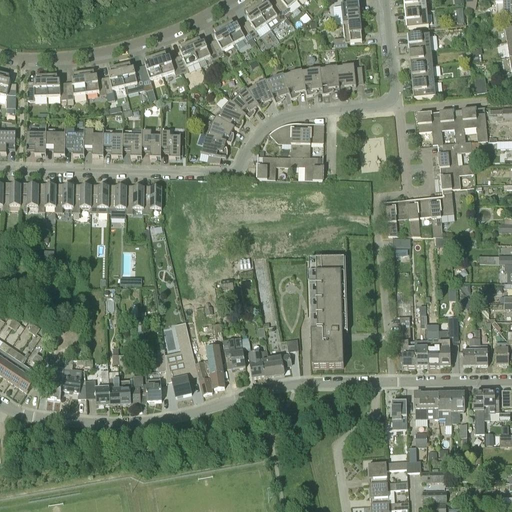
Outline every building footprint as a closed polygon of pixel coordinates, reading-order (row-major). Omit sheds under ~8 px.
[(274,4),(284,18),(290,13),(288,11),(297,3),(295,0),(278,0),(279,1),(274,4)] [(343,27),(360,25),(358,6),(352,6),(351,0),(342,1),(343,7),(341,8),(343,27)] [(406,16),(427,13),(425,0),(405,0),(404,0),(406,16)] [(511,2),(503,3),(503,19),(511,18),(511,2)] [(279,22),(284,18),(274,4),(270,8),(268,6),(266,8),(263,3),(254,8),(267,26),(277,19),(279,22)] [(256,34),(267,26),(254,8),(246,14),(249,19),(247,21),(248,23),(243,26),(252,40),(258,36),(256,34)] [(407,31),(429,29),(427,13),(406,16),(407,31)] [(246,44),(252,40),(243,26),(238,29),(237,27),(235,28),(232,23),(223,28),(233,47),(244,41),(246,44)] [(347,46),(362,44),(360,25),(343,27),(344,42),(334,43),(335,51),(348,50),(347,46)] [(222,53),(233,47),(223,28),(214,33),(217,38),(214,40),(216,42),(210,45),(218,60),(224,56),(222,53)] [(410,55),(431,53),(429,37),(408,39),(410,55)] [(212,63),(218,60),(210,45),(205,47),(204,45),(202,46),(199,41),(190,45),(199,65),(210,60),(212,63)] [(187,70),(199,65),(190,45),(180,49),(183,54),(180,55),(181,58),(176,60),(182,76),(188,73),(187,70)] [(411,70),(433,68),(431,53),(410,55),(411,70)] [(175,78),(182,76),(176,60),(170,62),(170,60),(167,61),(165,55),(155,58),(162,79),(163,79),(164,84),(176,80),(175,78)] [(150,83),(162,79),(155,58),(146,61),(147,67),(145,68),(146,70),(140,72),(145,88),(151,86),(150,83)] [(138,90),(145,88),(140,72),(134,74),(134,71),(131,72),(130,66),(120,68),(125,89),(137,87),(138,90)] [(337,70),(338,90),(339,95),(343,95),(346,94),(350,92),(350,89),(356,89),(356,86),(363,85),(362,69),(354,70),(354,67),(342,69),(337,70)] [(112,92),(125,89),(120,68),(110,70),(111,76),(109,77),(109,79),(103,80),(107,97),(113,96),(112,92)] [(413,86),(434,84),(433,68),(411,70),(413,86)] [(333,91),(338,90),(337,70),(337,69),(336,69),(325,70),(326,71),(321,72),(322,92),(322,97),(326,97),(329,96),(333,93),(333,91)] [(316,93),(322,92),(321,72),(320,71),(319,71),(309,72),(309,73),(302,74),(305,94),(306,99),(308,99),(311,98),(313,97),(315,96),(317,95),(316,93)] [(300,95),(305,94),(302,74),(302,73),(301,73),(290,75),(291,76),(284,78),(289,97),(291,102),(292,102),(297,100),(299,99),(301,97),(300,95)] [(100,98),(107,97),(103,80),(98,82),(97,79),(94,79),(94,74),(84,75),(86,96),(99,95),(100,98)] [(6,103),(16,103),(16,87),(10,87),(10,84),(8,83),(9,78),(0,75),(0,97),(6,99),(6,103)] [(74,98),(86,96),(84,75),(73,76),(74,82),(71,82),(72,85),(66,86),(67,102),(74,102),(74,98)] [(284,99),(289,97),(284,78),(283,76),(272,80),(272,81),(266,84),(273,102),(275,107),(279,106),(282,104),(285,101),(284,99)] [(35,100),(48,100),(47,78),(36,78),(37,84),(34,84),(34,87),(28,87),(28,104),(35,104),(35,100)] [(60,103),(67,102),(66,86),(60,86),(60,84),(57,84),(57,78),(47,78),(48,100),(60,99),(60,103)] [(487,95),(485,80),(474,82),(476,96),(487,95)] [(268,104),(273,102),(266,84),(265,82),(265,83),(255,87),(255,88),(248,93),(258,109),(261,113),(263,112),(266,111),(267,109),(269,107),(268,104)] [(413,86),(414,101),(436,99),(434,84),(413,86)] [(254,112),(258,109),(248,93),(247,91),(237,98),(238,99),(232,105),(245,118),(249,122),(252,119),(255,115),(256,114),(254,112)] [(218,120),(234,130),(239,133),(240,132),(243,128),(243,124),(242,122),(245,118),(232,105),(230,103),(222,112),(223,113),(218,120)] [(462,118),(463,131),(477,130),(478,145),(488,144),(484,111),(484,116),(476,117),(475,112),(462,113),(462,118)] [(511,124),(511,111),(502,112),(502,113),(503,125),(511,124)] [(465,145),(463,131),(462,118),(453,119),(453,114),(439,115),(440,120),(441,133),(454,132),(455,146),(465,145)] [(443,147),(441,133),(440,120),(431,121),(431,116),(416,118),(417,118),(419,136),(432,134),(433,149),(442,148),(443,147)] [(208,138),(226,145),(231,146),(233,143),(234,140),(234,136),(232,135),(234,130),(218,120),(216,119),(210,129),(211,130),(208,138)] [(291,160),(301,160),(301,132),(292,132),(291,127),(287,128),(284,129),(280,131),(276,133),(273,135),(270,138),(278,147),(291,147),(291,160)] [(310,145),(324,146),(324,128),(310,127),(310,132),(301,132),(301,160),(310,161),(310,145)] [(65,158),(65,152),(65,136),(55,136),(55,132),(46,132),(46,131),(46,136),(46,152),(54,152),(54,158),(65,158)] [(84,159),(84,152),(84,137),(74,137),(74,132),(65,132),(65,136),(65,152),(73,152),(73,159),(84,159)] [(103,159),(103,153),(103,137),(93,137),(93,133),(85,133),(85,132),(84,132),(84,137),(84,152),(92,153),(92,159),(103,159)] [(122,160),(123,153),(122,138),(112,137),(113,133),(104,133),(103,133),(103,137),(103,153),(111,153),(111,160),(122,160)] [(142,160),(142,154),(141,138),(132,138),(132,134),(123,134),(123,133),(122,133),(122,138),(123,153),(131,154),(131,160),(142,160)] [(6,152),(15,152),(16,135),(0,134),(0,156),(6,157),(6,152)] [(161,161),(161,154),(161,139),(151,138),(151,134),(142,134),(141,138),(142,154),(150,154),(150,160),(161,161)] [(161,139),(161,154),(169,155),(169,161),(180,161),(180,159),(183,159),(183,148),(180,148),(180,139),(170,139),(170,135),(161,134),(161,139)] [(46,158),(46,152),(46,136),(26,135),(26,153),(35,153),(35,158),(46,158)] [(220,166),(221,160),(226,161),(227,159),(228,156),(227,153),(227,151),(225,150),(226,145),(208,138),(206,137),(203,148),(203,149),(202,155),(200,155),(200,156),(208,157),(207,165),(220,166)] [(511,143),(496,144),(497,153),(511,152),(511,143)] [(445,170),(457,169),(456,156),(471,154),(470,145),(465,145),(455,146),(443,147),(442,148),(443,157),(438,157),(440,171),(445,170)] [(290,170),(291,160),(263,159),(262,169),(258,169),(257,182),(276,183),(276,170),(290,170)] [(291,160),(290,170),(305,170),(305,184),(323,184),(323,170),(318,170),(318,161),(310,161),(301,160),(291,160)] [(443,200),(452,199),(451,192),(460,191),(458,178),(473,177),(472,167),(457,169),(445,170),(446,179),(441,179),(443,200)] [(20,214),(23,214),(24,198),(21,198),(21,188),(10,187),(9,198),(3,198),(3,208),(2,214),(10,214),(10,209),(20,209),(20,214)] [(38,209),(38,198),(39,188),(27,188),(27,198),(24,198),(23,214),(27,214),(27,209),(38,209)] [(45,209),(55,210),(56,199),(56,188),(45,188),(44,198),(38,198),(38,209),(38,215),(45,215),(45,209)] [(62,210),(73,210),(74,199),(74,189),(62,188),(62,199),(56,199),(55,210),(55,215),(62,215),(62,210)] [(80,210),(90,210),(91,199),(92,189),(80,189),(80,199),(74,199),(73,210),(73,215),(80,215),(80,210)] [(98,210),(108,211),(109,200),(109,189),(98,189),(97,199),(91,199),(90,210),(90,216),(98,216),(98,210)] [(115,211),(126,211),(127,200),(127,190),(115,190),(115,200),(109,200),(108,211),(108,216),(115,216),(115,211)] [(133,211),(143,211),(144,200),(144,190),(133,190),(133,200),(127,200),(126,211),(125,216),(133,217),(133,211)] [(144,200),(143,211),(143,217),(150,217),(150,211),(161,212),(162,190),(150,190),(150,201),(144,200)] [(219,194),(221,226),(276,224),(275,207),(281,207),(280,191),(219,194)] [(312,200),(312,191),(288,191),(288,196),(281,196),(282,213),(322,212),(322,200),(312,200)] [(430,206),(431,219),(433,240),(443,240),(440,218),(454,217),(452,199),(443,200),(438,200),(439,205),(430,206)] [(418,220),(431,219),(430,206),(430,201),(416,202),(416,207),(408,208),(409,221),(410,239),(420,239),(418,220)] [(396,223),(409,221),(408,208),(408,203),(394,205),(394,210),(385,210),(388,239),(398,239),(396,223)] [(181,230),(192,230),(191,217),(180,217),(181,230)] [(511,236),(511,227),(504,227),(499,227),(498,236),(511,236)] [(151,228),(152,239),(164,239),(164,228),(151,228)] [(440,249),(450,249),(450,241),(431,241),(431,244),(436,244),(435,249),(436,249),(436,253),(440,253),(440,249)] [(450,249),(459,249),(459,241),(450,241),(450,249)] [(393,242),(393,250),(411,250),(411,242),(393,242)] [(223,268),(222,251),(187,253),(188,268),(192,268),(194,303),(215,302),(213,268),(223,268)] [(511,254),(499,254),(499,259),(479,259),(479,267),(505,267),(511,267),(511,254)] [(348,334),(345,261),(344,261),(344,260),(316,261),(309,262),(312,371),(344,370),(343,342),(342,335),(346,335),(346,334),(348,334)] [(131,289),(142,289),(142,281),(131,281),(131,289)] [(221,291),(233,290),(232,281),(220,283),(221,291)] [(459,304),(466,312),(472,306),(465,298),(459,304)] [(420,331),(426,330),(426,314),(418,314),(418,319),(415,319),(415,327),(420,327),(420,331)] [(439,370),(451,369),(450,347),(458,347),(457,320),(448,321),(448,335),(443,335),(443,334),(438,334),(439,370)] [(11,330),(16,323),(12,321),(8,328),(11,330)] [(16,323),(11,330),(15,333),(19,326),(16,323)] [(495,324),(492,326),(499,333),(501,331),(495,324)] [(31,336),(36,328),(32,326),(27,333),(31,336)] [(245,370),(244,358),(243,354),(241,342),(228,343),(225,326),(221,327),(224,352),(225,356),(229,356),(229,362),(231,362),(232,372),(245,370)] [(205,353),(206,363),(211,390),(213,390),(213,392),(224,391),(219,352),(224,352),(221,327),(214,328),(218,352),(206,353),(205,353)] [(415,370),(415,357),(409,357),(408,345),(410,344),(410,327),(400,327),(402,370),(415,370)] [(36,328),(31,336),(35,338),(39,331),(36,328)] [(439,370),(438,334),(438,329),(432,329),(432,334),(432,345),(427,345),(428,370),(439,370)] [(475,369),(474,334),(474,333),(469,334),(469,341),(469,349),(470,349),(470,353),(462,353),(463,369),(475,369)] [(488,369),(487,352),(480,352),(480,349),(480,348),(480,334),(474,334),(475,369),(488,369)] [(171,372),(166,373),(166,374),(166,387),(172,385),(176,401),(192,397),(188,380),(198,377),(195,367),(188,335),(179,337),(182,348),(179,348),(184,367),(183,367),(184,372),(171,375),(171,372)] [(241,342),(243,354),(250,353),(248,341),(241,342)] [(288,355),(299,353),(297,342),(287,343),(288,355)] [(415,370),(428,370),(427,345),(427,343),(414,343),(415,357),(415,370)] [(496,368),(507,368),(507,346),(495,346),(496,368)] [(166,374),(166,373),(165,360),(164,353),(157,353),(157,361),(158,375),(166,374)] [(252,382),(265,380),(263,362),(268,360),(267,353),(259,355),(259,354),(248,356),(249,364),(252,382)] [(0,364),(0,377),(2,379),(15,361),(6,355),(0,364)] [(34,365),(39,358),(35,356),(31,363),(34,365)] [(265,380),(284,377),(282,369),(291,368),(289,357),(281,359),(268,360),(263,362),(265,380)] [(39,358),(34,365),(38,368),(43,361),(39,358)] [(2,379),(11,385),(23,366),(15,361),(2,379)] [(211,390),(206,363),(202,364),(202,365),(195,367),(198,377),(203,398),(212,396),(211,390)] [(18,390),(19,389),(31,372),(30,371),(24,367),(23,366),(11,385),(18,390)] [(82,402),(84,387),(81,388),(82,381),(81,381),(82,372),(72,372),(64,371),(63,383),(61,393),(79,395),(78,402),(82,402)] [(18,390),(19,390),(27,396),(39,377),(31,372),(19,389),(18,390)] [(110,409),(108,381),(108,373),(101,374),(102,390),(96,391),(96,383),(85,383),(85,387),(84,387),(82,402),(95,401),(96,409),(110,409)] [(136,406),(147,405),(146,387),(143,387),(143,378),(134,379),(134,381),(130,381),(130,383),(119,384),(119,391),(120,408),(136,408),(136,406)] [(60,402),(61,393),(63,383),(50,381),(47,400),(60,402)] [(110,409),(120,408),(119,391),(119,384),(119,381),(108,381),(110,409)] [(146,382),(146,387),(147,405),(161,404),(160,382),(146,382)] [(511,393),(501,394),(502,410),(511,409),(511,393)] [(415,422),(427,422),(426,396),(420,397),(420,395),(415,395),(415,412),(415,413),(415,422)] [(484,436),(484,423),(483,395),(475,395),(476,401),(473,402),(474,414),(477,414),(478,423),(475,423),(476,437),(484,436)] [(499,416),(499,412),(498,398),(494,398),(494,395),(483,395),(484,423),(490,423),(490,417),(495,416),(499,416)] [(427,422),(439,422),(438,396),(426,396),(427,422)] [(451,426),(451,419),(450,396),(438,396),(439,422),(446,422),(446,426),(451,426)] [(464,418),(464,415),(464,396),(450,396),(451,419),(463,419),(464,418)] [(401,422),(401,419),(407,419),(406,403),(392,404),(392,422),(401,422)] [(502,429),(502,437),(499,438),(499,444),(511,443),(511,437),(509,437),(509,428),(502,429)] [(416,450),(427,450),(427,437),(422,437),(422,436),(416,436),(416,450)] [(440,460),(448,459),(447,451),(440,451),(440,460)] [(429,463),(437,462),(436,454),(428,455),(429,463)] [(369,488),(387,486),(386,473),(407,472),(406,465),(386,466),(386,463),(370,464),(370,467),(368,467),(369,488)] [(406,465),(407,472),(407,476),(421,475),(421,464),(406,465)] [(446,474),(422,475),(422,486),(446,485),(446,474)] [(371,507),(388,506),(388,493),(408,492),(407,485),(387,486),(369,488),(371,507)] [(423,507),(446,507),(446,495),(423,495),(423,507)]
